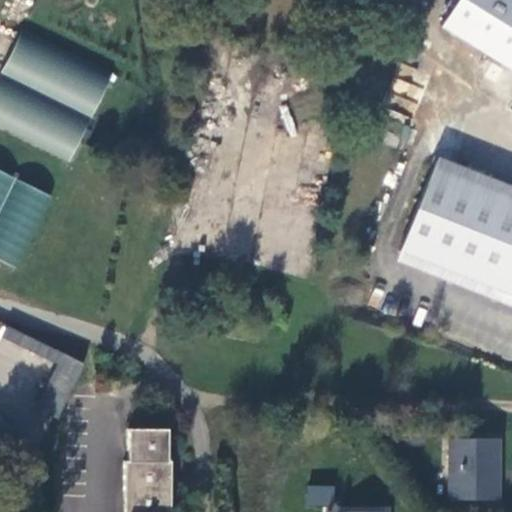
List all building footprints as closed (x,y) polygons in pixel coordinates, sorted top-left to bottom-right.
[(511,0),(456,0),(440,29),(511,70),(511,0)] [(19,32),(0,73),(0,129),(70,162),(111,76),(19,32)] [(511,195),(435,165),(401,249),(511,293),(511,195)] [(0,259),(19,269),(54,196),(0,170),(0,259)] [(511,293),(401,249),(397,260),(511,306),(511,293)] [(27,364),(0,354),(0,386),(16,393),(27,364)] [(30,435),(0,419),(0,463),(13,470),(30,435)] [(167,454),(166,429),(126,429),(127,459),(123,459),(122,511),(170,511),(171,462),(166,462),(167,454)] [(496,497),(495,440),(450,441),(449,499),(496,497)] [(332,507),(333,485),(306,484),(306,506),(332,507)]
